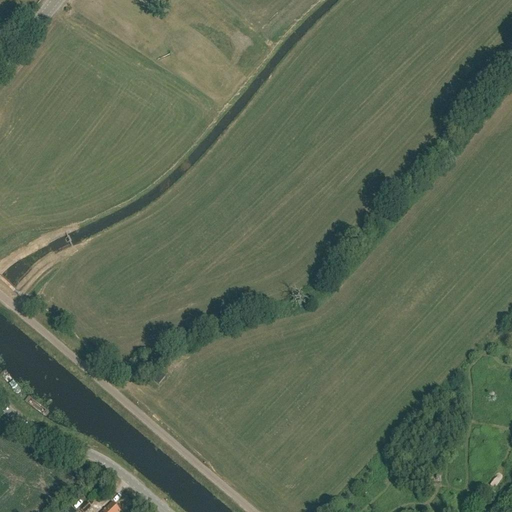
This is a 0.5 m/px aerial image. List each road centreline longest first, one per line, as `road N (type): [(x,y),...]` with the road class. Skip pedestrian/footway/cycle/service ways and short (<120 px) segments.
road 1 (unclassified): [(253,511),(0,293)]
road 2 (tertiary): [(167,511),(85,446),(47,435),(0,404)]
